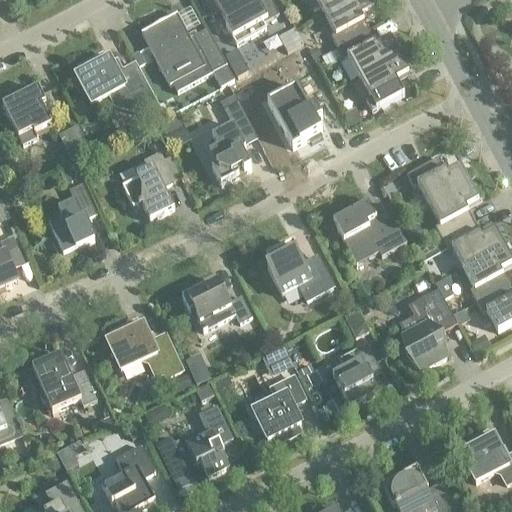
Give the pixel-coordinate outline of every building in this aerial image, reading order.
[(211,0),(227,28),(255,13),(263,27),(279,19),(268,0),(262,0),(257,3),(255,0),(211,0)] [(308,0),(309,0),(314,0),(324,18),(356,0),(308,0)] [(374,13),(366,0),(356,0),(324,18),(335,38),(330,40),(337,52),(369,34),(361,20),(374,13)] [(141,37),(170,89),(205,70),(205,69),(208,67),(213,76),(227,69),(207,33),(194,40),(194,41),(190,43),(176,18),(163,25),(162,23),(157,24),(153,28),(154,30),(141,37)] [(281,27),(275,31),(279,39),(285,36),(281,27)] [(279,39),(278,40),(286,56),(298,49),(289,34),(285,36),(279,39)] [(377,49),(369,34),(337,52),(343,64),(348,61),(358,81),(399,59),(390,42),(377,49)] [(316,49),(307,54),(313,65),(322,60),(316,49)] [(138,54),(131,58),(138,71),(145,67),(138,54)] [(102,58),(79,71),(82,77),(76,80),(91,109),(109,99),(115,110),(117,109),(128,112),(133,109),(138,117),(143,118),(146,116),(148,119),(159,113),(134,68),(124,73),(113,70),(109,62),(105,64),(102,58)] [(408,76),(399,59),(358,81),(369,101),(365,103),(372,116),(404,98),(396,83),(408,76)] [(227,69),(213,76),(221,92),(236,84),(227,69)] [(38,91),(24,98),(2,109),(22,149),(50,135),(48,131),(52,129),(42,109),(46,107),(38,91)] [(307,111),(296,91),(267,106),(292,152),(308,143),(310,146),(321,140),(319,137),(320,136),(313,123),(320,120),(314,107),(307,111)] [(212,140),(217,151),(209,156),(216,170),(211,172),(221,190),(239,180),(237,176),(242,174),(244,177),(251,173),(241,154),(245,152),(244,150),(257,143),(238,106),(224,114),(232,129),(212,140)] [(355,111),(345,117),(352,129),(362,123),(355,111)] [(178,120),(160,129),(165,138),(183,129),(178,120)] [(153,130),(146,134),(151,144),(158,141),(153,130)] [(67,137),(72,147),(65,151),(72,165),(90,156),(78,131),(67,137)] [(136,178),(138,182),(122,190),(133,212),(141,208),(150,225),(174,213),(163,191),(181,182),(170,161),(164,164),(160,156),(143,165),(147,173),(136,178)] [(417,189),(428,209),(469,187),(460,170),(447,177),(439,162),(407,179),(413,191),(417,189)] [(85,179),(79,168),(60,177),(66,188),(85,179)] [(392,187),(383,192),(389,203),(397,198),(392,187)] [(478,204),(469,187),(428,209),(439,229),(435,231),(441,243),(474,225),(465,211),(478,204)] [(58,213),(62,223),(49,230),(54,242),(50,244),(59,263),(63,261),(65,265),(80,258),(78,254),(94,246),(84,225),(97,219),(82,188),(68,194),(74,206),(58,213)] [(379,227),(368,206),(333,225),(356,268),(379,256),(381,261),(406,247),(392,220),(379,227)] [(482,240),(474,225),(441,243),(442,244),(448,255),(452,252),(463,272),(503,250),(494,233),(482,240)] [(442,244),(431,250),(437,260),(448,255),(442,244)] [(0,260),(0,292),(17,285),(5,259),(14,255),(10,245),(1,249),(5,258),(0,260)] [(301,260),(293,246),(266,261),(271,270),(267,272),(282,300),(299,291),(307,305),(333,291),(317,261),(302,268),(298,261),(301,260)] [(511,267),(511,265),(503,250),(463,272),(474,292),(469,294),(476,306),(508,288),(500,274),(511,267)] [(182,302),(189,316),(193,314),(203,334),(202,335),(203,336),(235,319),(240,328),(252,322),(241,300),(229,307),(218,285),(183,303),(183,301),(182,302)] [(511,295),(508,288),(476,306),(482,318),(486,315),(497,336),(511,327),(511,295)] [(439,338),(457,328),(438,293),(408,310),(419,331),(402,340),(407,361),(421,375),(446,362),(442,341),(439,338)] [(368,334),(357,312),(343,319),(354,341),(368,334)] [(107,346),(121,376),(143,365),(149,367),(155,382),(164,378),(166,382),(182,375),(168,346),(154,353),(143,329),(139,331),(136,324),(112,336),(115,342),(107,346)] [(485,340),(471,348),(477,358),(490,350),(485,340)] [(332,378),(349,412),(378,397),(367,376),(378,370),(367,349),(340,363),(344,372),(332,378)] [(285,352),(270,359),(277,375),(292,368),(285,352)] [(71,381),(61,358),(32,371),(41,393),(42,392),(40,397),(41,402),(44,405),(48,407),(52,416),(80,404),(83,411),(97,405),(84,375),(71,381)] [(199,361),(186,366),(196,389),(209,384),(199,361)] [(310,368),(303,371),(307,379),(311,377),(314,375),(310,368)] [(303,371),(297,375),(301,382),(302,382),(307,379),(303,371)] [(314,375),(311,377),(318,389),(327,384),(320,372),(314,375)] [(307,379),(302,382),(308,394),(318,389),(311,377),(307,379)] [(187,379),(171,386),(178,401),(194,394),(187,379)] [(271,392),(276,404),(253,416),(267,445),(274,442),(277,448),(300,437),(297,430),(301,428),(292,410),(305,403),(294,381),(271,392)] [(209,390),(195,396),(201,408),(214,401),(209,390)] [(337,400),(326,407),(327,409),(333,421),(345,415),(337,400)] [(0,409),(0,448),(22,439),(7,403),(6,404),(7,407),(0,409)] [(327,409),(317,414),(324,426),(333,421),(327,409)] [(199,420),(207,437),(186,448),(196,470),(201,468),(207,482),(229,471),(223,459),(224,458),(219,449),(232,443),(217,411),(199,420)] [(109,421),(95,427),(99,436),(113,430),(109,421)] [(134,422),(123,428),(132,444),(142,438),(134,422)] [(460,458),(475,487),(495,477),(501,479),(506,489),(511,485),(511,457),(505,462),(494,441),(490,442),(487,436),(463,448),(467,455),(460,458)] [(155,445),(176,489),(191,481),(170,438),(155,445)] [(94,477),(112,511),(115,509),(116,511),(144,511),(155,506),(143,483),(155,477),(140,450),(115,464),(124,480),(103,491),(95,477),(94,477)] [(69,451),(57,458),(66,475),(79,469),(69,451)] [(55,456),(44,460),(47,467),(54,469),(61,466),(55,456)] [(263,456),(248,462),(253,471),(267,465),(263,456)] [(417,472),(396,483),(381,490),(392,511),(396,510),(396,511),(454,511),(442,486),(428,494),(417,472)] [(49,511),(81,511),(66,485),(45,497),(52,510),(49,511)]
